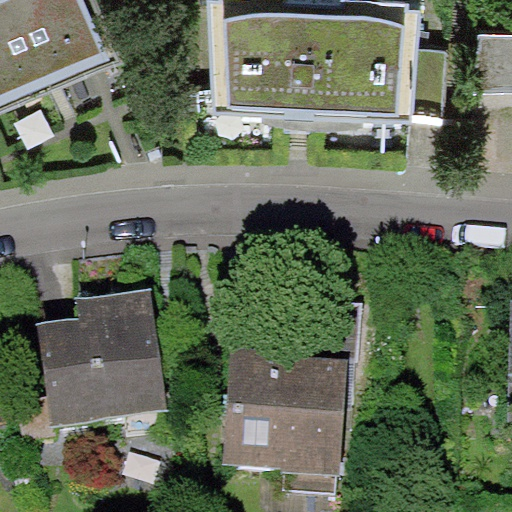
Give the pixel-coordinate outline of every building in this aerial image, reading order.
[(0,0),(0,97),(119,47),(99,0),(0,0)] [(420,0),(207,0),(212,101),(262,103),(261,110),(283,115),(283,127),(296,127),(311,128),(311,118),(362,115),(363,108),(412,111),(420,0)] [(511,25),(479,25),(474,87),(492,87),(511,87),(511,25)] [(80,319),(84,341),(42,346),(53,433),(163,417),(148,310),(97,317),(80,319)] [(285,471),(285,478),(337,482),(344,380),(267,375),(234,372),(227,467),(285,471)]
